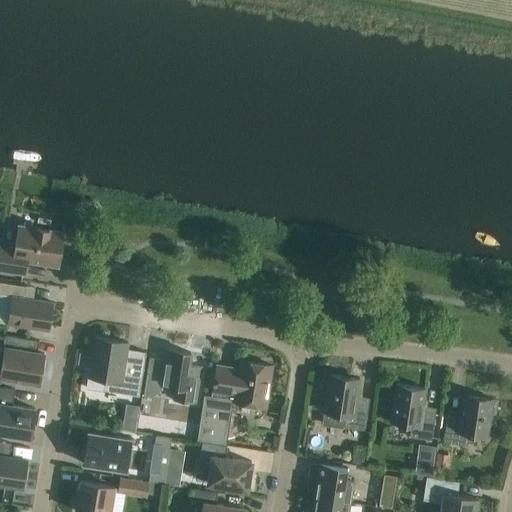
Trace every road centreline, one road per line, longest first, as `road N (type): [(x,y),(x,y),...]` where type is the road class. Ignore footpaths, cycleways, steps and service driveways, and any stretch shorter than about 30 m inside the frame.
road 1 (residential): [(302,337),(74,302)]
road 2 (residential): [(42,511),(74,302)]
road 3 (residential): [(511,366),(302,337)]
road 4 (residential): [(276,511),(302,337)]
